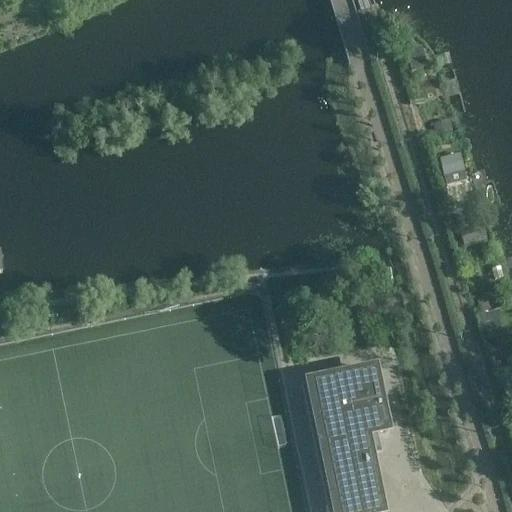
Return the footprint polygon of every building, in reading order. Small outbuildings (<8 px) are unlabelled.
[(419,49),(405,54),(411,75),(425,70),(419,49)] [(432,127),(435,138),(451,133),(448,122),(432,127)] [(438,161),(441,178),(462,174),(459,156),(438,161)] [(500,329),(496,313),(478,318),(482,333),(500,329)] [(381,511),(366,438),(364,429),(372,426),(383,422),(385,422),(382,410),(379,394),(374,372),(338,380),(301,388),(303,398),(326,511),(381,511)]
